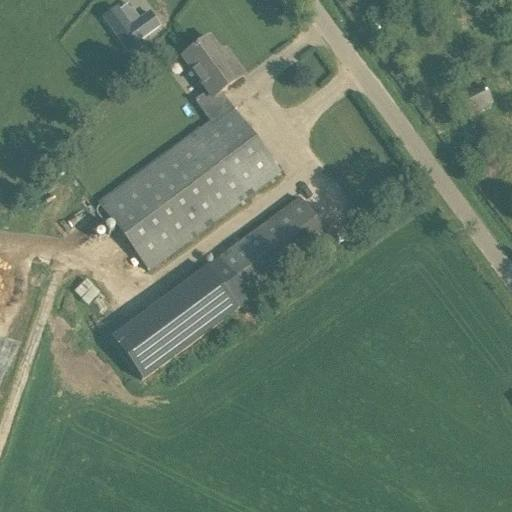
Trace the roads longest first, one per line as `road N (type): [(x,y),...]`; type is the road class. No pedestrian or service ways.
road 1 (track): [(337,19),(255,81),(249,103),(304,176),(141,296),(0,248)]
road 2 (unclassified): [(511,254),(322,0)]
